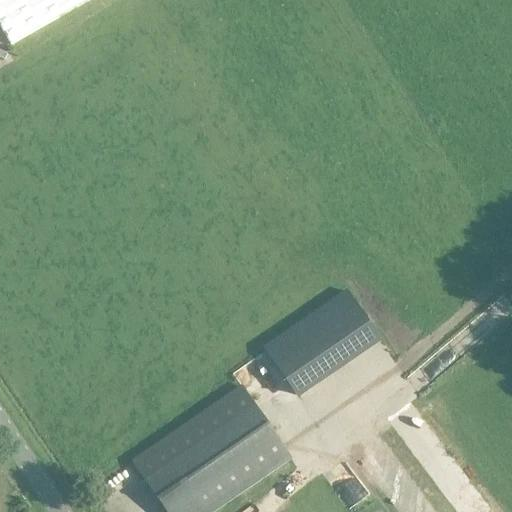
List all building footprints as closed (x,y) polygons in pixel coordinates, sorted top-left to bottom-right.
[(0,0),(0,25),(11,43),(85,0),(0,0)] [(292,410),(293,409),(374,349),(339,305),(259,366),(292,410)] [(132,463),(165,511),(216,511),(292,461),(241,388),(132,463)] [(298,511),(329,511),(351,492),(332,471),(294,507),(298,511)] [(488,511),(472,489),(453,503),(459,511),(488,511)]
